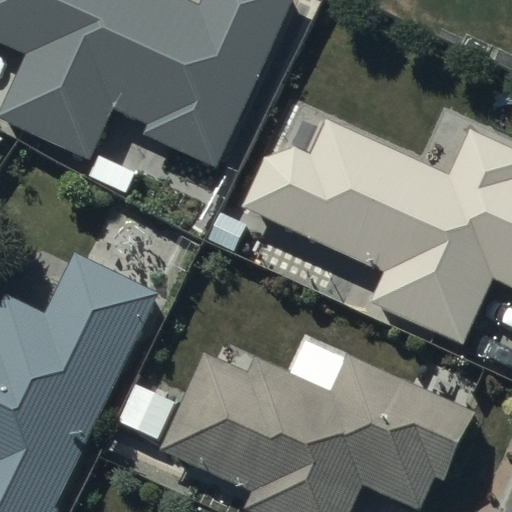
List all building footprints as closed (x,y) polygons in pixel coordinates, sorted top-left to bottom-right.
[(209,0),(202,18),(162,0),(0,0),(0,55),(26,68),(0,125),(0,131),(93,174),(116,123),(150,138),(146,146),(219,179),(299,2),(294,0),(209,0)] [(511,161),(472,145),(451,190),(329,132),(313,168),(300,162),(265,175),(244,220),(387,285),(373,315),(470,359),(499,295),(511,300),(511,161)] [(60,511),(160,307),(76,266),(45,329),(7,311),(0,325),(0,511),(60,511)] [(254,390),(208,368),(163,462),(254,505),(250,511),(359,511),(366,498),(394,511),(427,511),(439,489),(446,492),(477,425),(352,366),(334,405),(263,372),(254,390)] [(180,407),(141,389),(120,433),(159,451),(180,407)]
